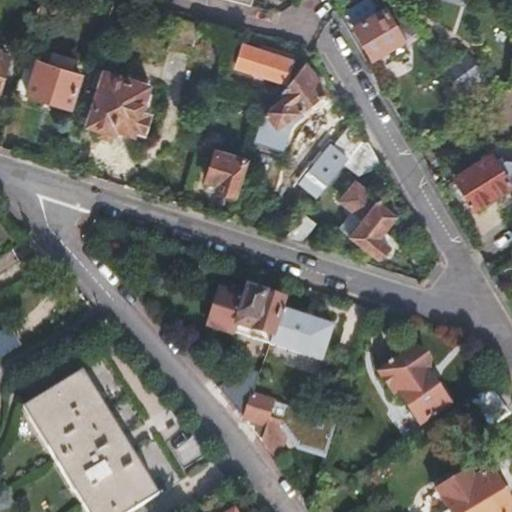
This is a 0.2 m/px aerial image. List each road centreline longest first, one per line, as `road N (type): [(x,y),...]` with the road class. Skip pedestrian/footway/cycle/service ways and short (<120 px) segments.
road 1 (residential): [(489,315),(44,185)]
road 2 (residential): [(290,511),(49,225),(39,195),(44,185)]
road 3 (residential): [(489,315),(318,38)]
road 4 (residential): [(166,0),(299,32)]
